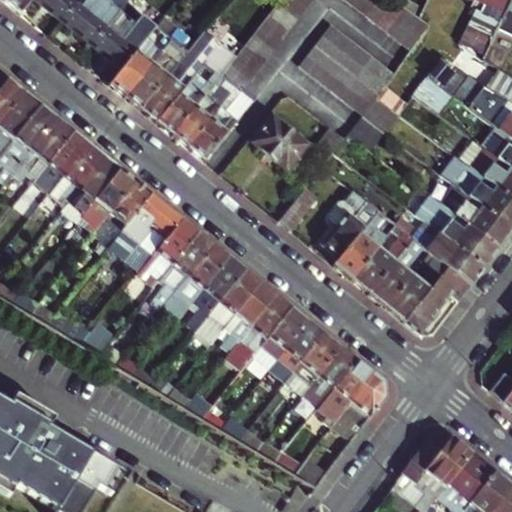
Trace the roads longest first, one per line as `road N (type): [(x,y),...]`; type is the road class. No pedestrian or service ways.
road 1 (residential): [(430,381),(0,31)]
road 2 (residential): [(331,511),(430,381)]
road 3 (residential): [(430,381),(511,273)]
